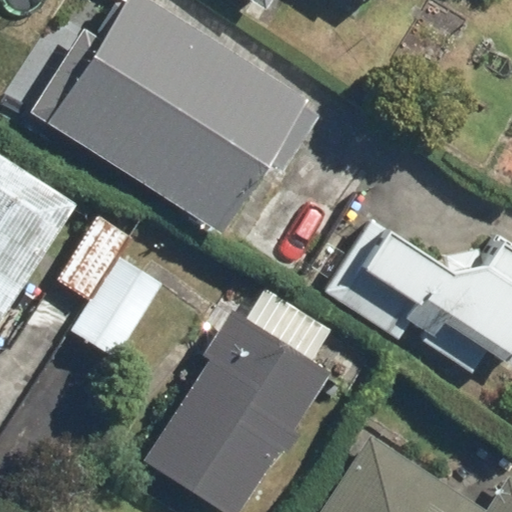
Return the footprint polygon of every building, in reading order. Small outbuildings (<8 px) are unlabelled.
[(204,227),(293,94),(150,0),(113,0),(36,116),(204,227)] [(511,133),(493,164),(511,175),(511,133)] [(0,297),(64,200),(0,158),(0,297)] [(50,274),(83,295),(124,232),(91,211),(50,274)] [(502,363),(511,348),(511,244),(493,232),(474,261),(441,267),(363,215),(317,284),(388,330),(407,301),(502,363)] [(66,326),(109,354),(158,278),(115,250),(66,326)] [(127,455),(216,511),(228,511),(323,366),(224,303),(127,455)] [(511,511),(511,478),(500,470),(478,504),(363,429),(309,511),(511,511)]
